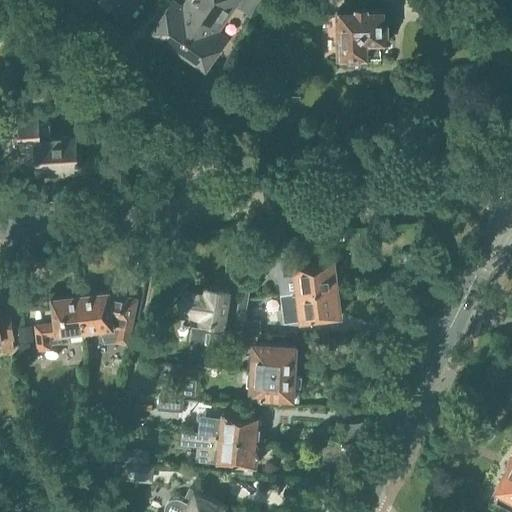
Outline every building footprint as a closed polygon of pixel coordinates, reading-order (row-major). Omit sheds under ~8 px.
[(101,0),(121,18),(136,0),(101,0)] [(185,0),(182,4),(175,0),(174,0),(153,31),(180,50),(213,0),(185,0)] [(213,0),(180,50),(205,67),(227,36),(220,31),(237,7),(251,16),(259,0),(213,0)] [(386,42),(385,8),(338,9),(339,58),(382,57),(381,42),(386,42)] [(18,112),(21,151),(35,150),(37,174),(77,171),(77,160),(82,159),(81,148),(76,148),(75,136),(53,138),(51,118),(40,119),(40,110),(18,112)] [(334,259),(320,261),(319,254),(285,258),(281,261),(283,276),(287,278),(293,278),(295,292),(337,287),(337,285),(339,282),(338,275),(335,274),(334,259)] [(251,286),(241,284),(239,297),(249,298),(251,286)] [(206,287),(205,292),(186,288),(183,312),(202,315),(200,326),(192,325),(190,343),(193,344),(189,363),(217,367),(227,347),(221,346),(225,320),(230,291),(220,290),(218,286),(211,285),(208,288),(206,287)] [(337,290),(337,287),(295,292),(299,320),(341,315),(339,301),(341,298),(340,292),(337,290)] [(101,329),(106,343),(116,342),(128,344),(134,319),(139,297),(110,291),(110,289),(81,293),(86,331),(101,329)] [(51,296),(54,322),(35,324),(38,350),(52,349),(51,344),(70,342),(69,333),(86,331),(81,293),(51,296)] [(249,298),(239,297),(237,310),(246,311),(249,298)] [(0,342),(1,342),(2,352),(13,351),(12,338),(13,338),(10,314),(0,314),(0,342)] [(235,321),(233,336),(258,337),(258,336),(261,335),(262,320),(236,320),(235,321)] [(18,327),(20,342),(34,341),(32,325),(18,327)] [(228,345),(229,345),(251,347),(250,369),(295,372),(297,367),(298,360),(296,356),(296,346),(258,343),(258,337),(233,336),(228,345)] [(295,372),(250,369),(248,395),(293,398),(294,388),(296,383),(297,377),(295,372)] [(197,380),(165,377),(163,393),(195,396),(197,380)] [(195,400),(168,398),(167,410),(194,412),(195,400)] [(201,416),(199,432),(220,435),(261,439),(263,424),(260,424),(261,414),(240,412),(240,413),(224,411),(224,410),(222,410),(221,418),(201,416)] [(261,439),(220,435),(199,432),(183,431),(181,443),(197,445),(196,459),(218,461),(218,462),(236,464),(236,463),(257,466),(258,454),(256,454),(256,445),(262,445),(262,439),(261,439)] [(124,442),(104,440),(102,458),(149,463),(151,449),(123,446),(124,442)] [(496,501),(511,509),(511,459),(497,488),(501,490),(496,501)] [(125,478),(151,480),(152,466),(127,463),(125,478)] [(166,505),(165,508),(165,511),(223,511),(226,505),(192,489),(189,488),(184,500),(180,499),(176,498),(172,499),(169,501),(166,505)]
